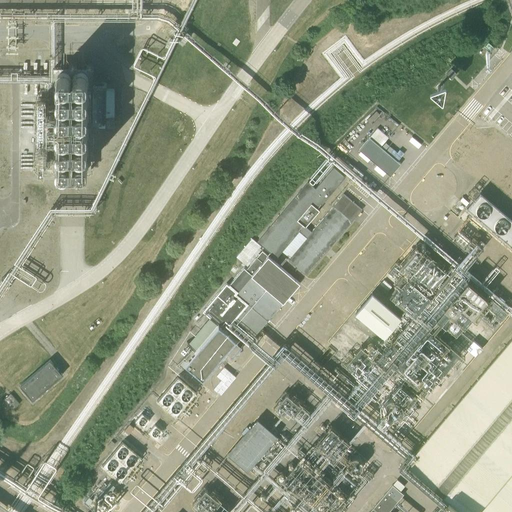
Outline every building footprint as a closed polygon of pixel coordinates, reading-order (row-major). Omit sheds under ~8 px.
[(88,170),(85,67),(47,68),(50,172),(88,170)] [(114,128),(114,117),(106,117),(106,86),(93,86),(92,128),(114,128)] [(401,164),(370,138),(359,150),(391,176),(401,164)] [(300,230),(307,237),(288,259),(307,275),(362,210),(344,194),(312,231),(306,226),(320,210),(318,208),(321,204),(322,204),(346,177),(334,167),(316,188),(309,182),(257,241),(277,258),(300,230)] [(511,244),(511,218),(481,192),(468,208),(511,244)] [(467,193),(464,196),(471,202),(473,199),(467,193)] [(245,270),(251,276),(236,294),(248,304),(235,319),(255,335),(300,282),(269,256),(262,263),(256,258),(245,270)] [(492,313),(453,280),(350,400),(389,433),(492,313)] [(395,313),(369,292),(352,312),(377,334),(395,313)] [(243,346),(239,343),(241,340),(218,321),(181,365),(204,384),(227,356),(231,359),(243,346)] [(475,339),(469,346),(477,353),(483,346),(475,339)] [(511,511),(511,341),(406,465),(449,502),(462,511),(511,511)] [(33,400),(63,375),(50,360),(20,385),(33,400)] [(158,400),(181,420),(201,396),(178,376),(158,400)] [(4,399),(13,410),(20,404),(11,394),(4,399)] [(135,421),(143,428),(150,420),(142,413),(135,421)] [(272,460),(286,443),(289,440),(282,434),(279,438),(258,419),(250,429),(247,426),(242,432),(245,435),(229,454),(248,469),(262,452),(272,460)] [(148,432),(156,439),(164,431),(155,424),(148,432)] [(102,465),(121,481),(142,457),(123,441),(102,465)] [(358,454),(357,454),(356,454),(355,454),(354,454),(353,455),(352,455),(351,457),(350,458),(350,459),(350,460),(349,461),(349,462),(350,463),(350,464),(350,465),(351,466),(352,467),(352,468),(353,468),(354,469),(356,469),(357,469),(358,469),(359,469),(360,469),(361,468),(362,468),(363,467),(364,466),(364,465),(365,464),(365,463),(365,462),(365,461),(365,460),(365,459),(364,459),(364,458),(364,457),(363,456),(362,456),(362,455),(361,455),(360,454),(359,454),(358,454)] [(342,480),(347,485),(350,481),(345,476),(342,480)] [(350,486),(356,491),(358,488),(352,483),(350,486)] [(389,511),(404,495),(392,485),(369,511),(389,511)] [(462,511),(449,502),(440,511),(462,511)]
